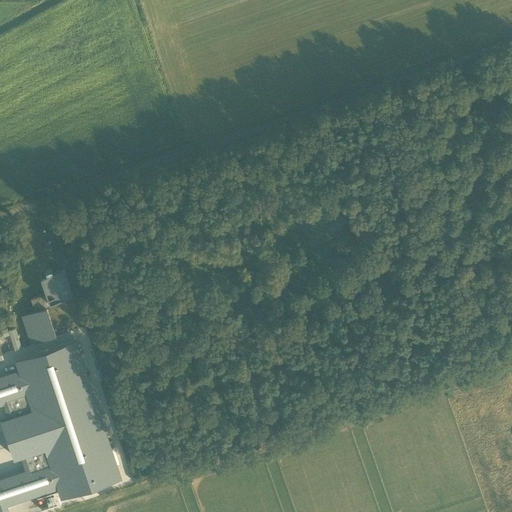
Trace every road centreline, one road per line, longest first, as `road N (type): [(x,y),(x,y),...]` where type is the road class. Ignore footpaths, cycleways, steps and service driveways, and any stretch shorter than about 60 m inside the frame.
road 1 (unclassified): [(0,216),(511,40)]
road 2 (track): [(511,358),(55,511)]
